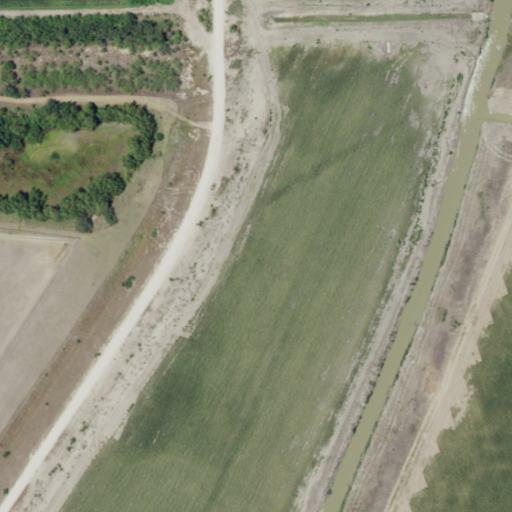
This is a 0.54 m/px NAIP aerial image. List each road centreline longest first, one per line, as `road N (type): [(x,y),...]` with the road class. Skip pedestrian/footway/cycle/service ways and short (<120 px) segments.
road 1 (track): [(2,511),(178,246),(214,149),(219,51)]
road 2 (residential): [(361,511),(511,206)]
